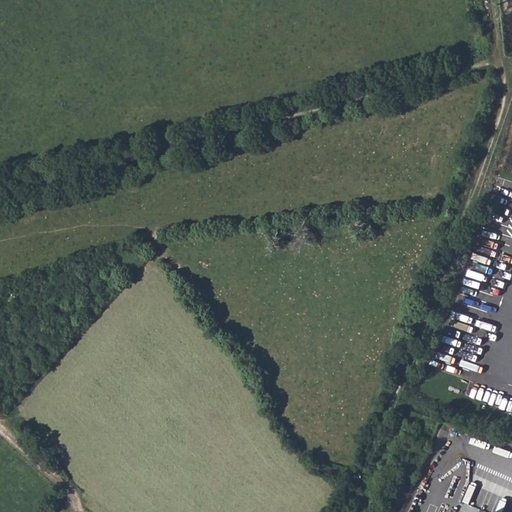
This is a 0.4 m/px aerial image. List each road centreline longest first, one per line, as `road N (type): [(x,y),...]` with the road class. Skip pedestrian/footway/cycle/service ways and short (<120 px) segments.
road 1 (track): [(347,511),(505,105),(511,77),(496,60),(486,0)]
road 2 (track): [(0,198),(496,60)]
road 3 (unknown): [(511,452),(455,437),(426,511)]
